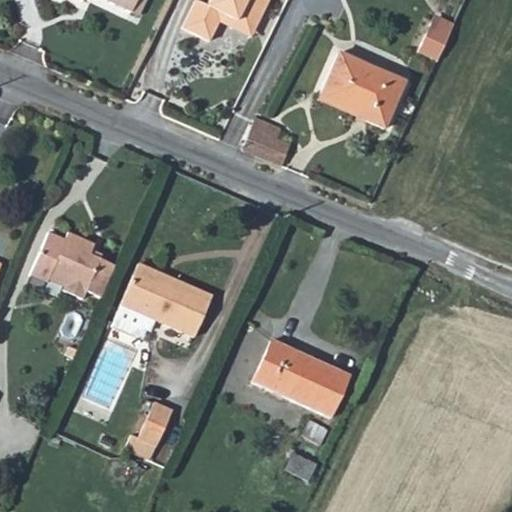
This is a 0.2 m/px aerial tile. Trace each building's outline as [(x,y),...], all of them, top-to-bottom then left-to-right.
[(83,0),(109,0),(131,9),(134,0),(55,0),(56,0),(78,0),(82,2),(83,0)] [(134,0),(131,9),(139,14),(144,0),(134,0)] [(209,41),(219,21),(222,14),(236,21),(241,9),(259,18),(268,0),(208,0),(207,5),(197,0),(195,0),(182,28),(209,41)] [(222,14),(219,21),(251,36),(259,18),(241,9),(236,21),(222,14)] [(431,16),(430,18),(418,45),(438,54),(449,27),(451,24),(431,16)] [(367,115),(364,124),(382,131),(401,85),(337,56),(320,96),(367,115)] [(315,104),(364,124),(367,115),(320,96),(315,104)] [(255,118),(242,145),(257,151),(282,162),(292,140),(264,128),(266,123),(255,118)] [(98,298),(115,260),(98,252),(97,256),(88,253),(93,243),(65,231),(61,240),(45,233),(25,277),(44,285),(46,278),(61,284),(60,291),(81,301),(85,292),(98,298)] [(97,256),(98,252),(102,247),(93,243),(88,253),(97,256)] [(194,336),(211,297),(166,277),(165,280),(158,277),(161,270),(140,262),(112,326),(138,338),(147,333),(147,329),(151,331),(157,319),(194,336)] [(330,417),(348,376),(270,342),(252,383),(330,417)] [(125,455),(131,458),(150,467),(173,416),(156,409),(140,443),(132,440),(125,455)] [(294,453),(285,469),(309,481),(318,464),(294,453)]
